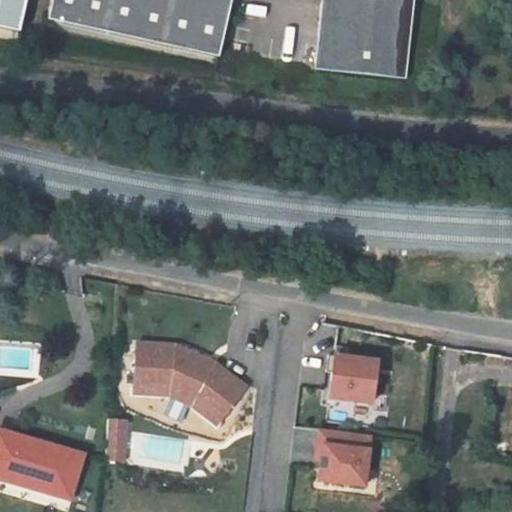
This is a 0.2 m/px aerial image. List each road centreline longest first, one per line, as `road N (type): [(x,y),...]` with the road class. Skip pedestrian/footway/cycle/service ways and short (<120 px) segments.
road 1 (residential): [(511,332),(303,301),(0,235)]
road 2 (unclassified): [(0,80),(511,135)]
